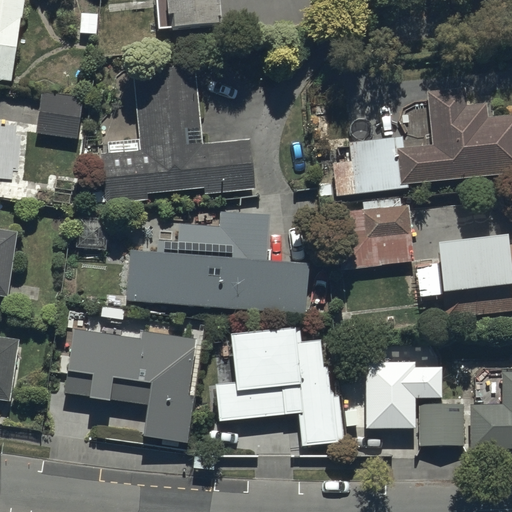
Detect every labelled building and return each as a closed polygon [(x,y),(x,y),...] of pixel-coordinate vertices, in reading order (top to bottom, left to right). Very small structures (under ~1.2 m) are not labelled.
[(0,0),(0,80),(8,82),(15,21),(19,22),(21,0),(0,0)] [(152,0),(155,31),(219,26),(216,0),(152,0)] [(107,154),(99,154),(102,192),(90,192),(91,206),(147,202),(146,194),(252,187),(249,140),(199,144),(194,68),(131,72),(136,141),(106,143),(107,154)] [(348,163),(331,165),(334,197),(408,190),(407,186),(511,176),(511,117),(484,120),(483,105),(464,107),(462,91),(426,94),(431,146),(402,149),(401,138),(347,143),(348,163)] [(84,98),(38,94),(34,135),(85,139),(87,114),(82,113),(84,98)] [(362,212),(332,215),(337,271),(411,264),(406,207),(375,210),(374,201),(361,202),(362,212)] [(177,224),(175,243),(156,241),(154,255),(128,252),(124,302),(303,317),(307,268),(265,264),(269,218),(230,214),(229,228),(177,224)] [(73,219),(73,250),(73,252),(107,251),(106,218),(73,219)] [(0,298),(6,299),(16,234),(0,231),(0,298)] [(504,237),(434,246),(436,265),(413,268),(417,300),(441,297),(444,322),(460,320),(460,325),(474,324),(473,318),(511,312),(511,245),(505,246),(504,237)] [(297,329),(229,336),(234,385),(214,387),(217,423),(296,416),(299,448),(341,444),(336,397),(332,398),(331,394),(327,395),(324,369),(322,370),(319,342),(298,344),(297,329)] [(138,341),(71,332),(61,395),(86,398),(85,401),(106,404),(106,400),(144,405),(139,440),(184,446),(191,399),(185,398),(193,340),(139,332),(138,341)] [(16,342),(0,339),(0,402),(7,403),(16,342)] [(500,406),(468,406),(468,451),(511,450),(511,373),(499,374),(500,406)] [(443,406),(391,405),(390,446),(462,447),(462,404),(457,404),(457,391),(443,391),(443,406)] [(384,422),(350,422),(350,437),(384,437),(384,422)]
